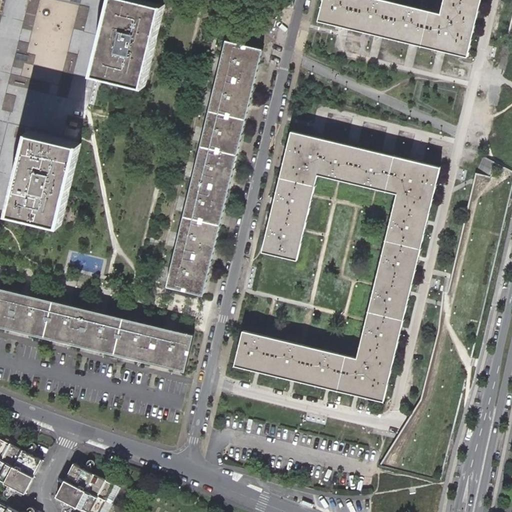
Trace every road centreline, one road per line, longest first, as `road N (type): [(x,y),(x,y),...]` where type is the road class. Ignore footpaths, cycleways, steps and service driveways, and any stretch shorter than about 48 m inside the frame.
road 1 (residential): [(460,133),(383,448),(350,464),(192,432)]
road 2 (residential): [(286,58),(192,432)]
road 3 (residential): [(460,133),(286,58)]
road 4 (residential): [(0,359),(172,401)]
road 5 (secondary): [(511,299),(475,453)]
road 6 (secondary): [(478,511),(511,358)]
road 7 (residential): [(495,0),(460,133)]
road 8 (residential): [(67,425),(182,471)]
